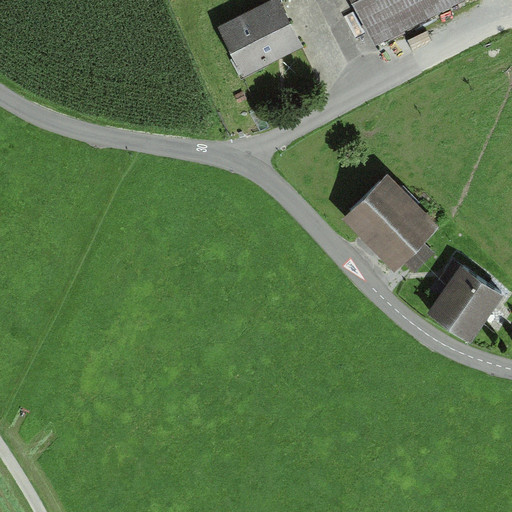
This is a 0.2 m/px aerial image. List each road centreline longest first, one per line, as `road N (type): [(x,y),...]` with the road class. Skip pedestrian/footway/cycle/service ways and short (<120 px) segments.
road 1 (residential): [(511,370),(428,337),(249,157),(83,132),(0,85)]
road 2 (track): [(249,157),(511,20)]
